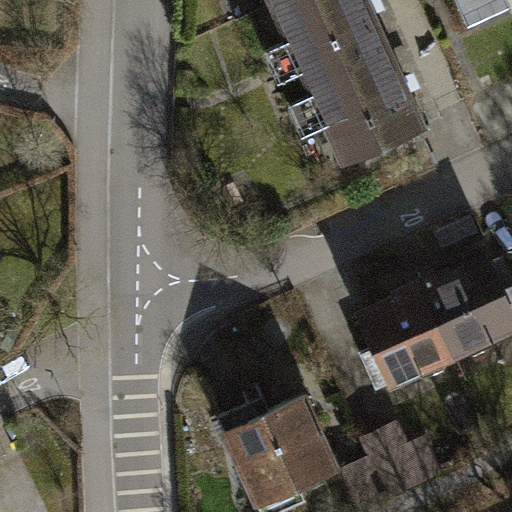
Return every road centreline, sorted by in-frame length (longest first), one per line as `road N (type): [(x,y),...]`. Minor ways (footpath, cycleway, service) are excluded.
road 1 (residential): [(145,325),(511,165)]
road 2 (residential): [(145,325),(144,103)]
road 3 (residential): [(151,511),(145,325)]
road 4 (residential): [(0,396),(145,325)]
road 5 (residential): [(0,81),(50,99),(144,103)]
